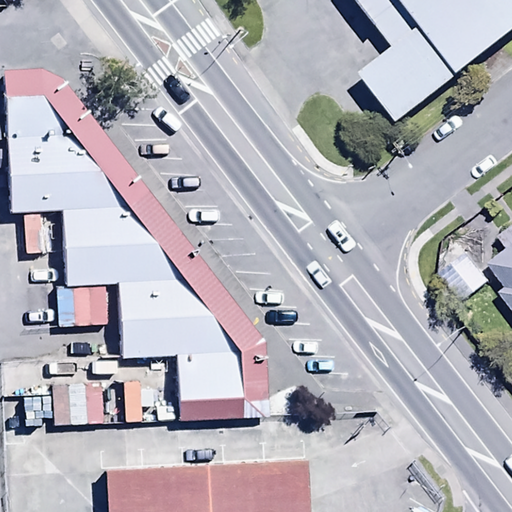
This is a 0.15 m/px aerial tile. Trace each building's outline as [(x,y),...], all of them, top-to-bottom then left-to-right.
[(396,119),(511,29),(511,0),(364,0),(401,47),(363,76),(396,119)] [(51,99),(7,100),(13,217),(59,215),(62,286),(113,284),(116,364),(174,362),(176,417),(240,415),(243,365),(51,99)] [(511,232),(496,245),(503,254),(485,268),(505,293),(497,299),(511,318),(511,232)] [(459,309),(487,287),(463,257),(435,279),(459,309)] [(85,428),(82,391),(49,393),(51,431),(85,428)] [(309,511),(308,463),(113,470),(114,511),(309,511)]
